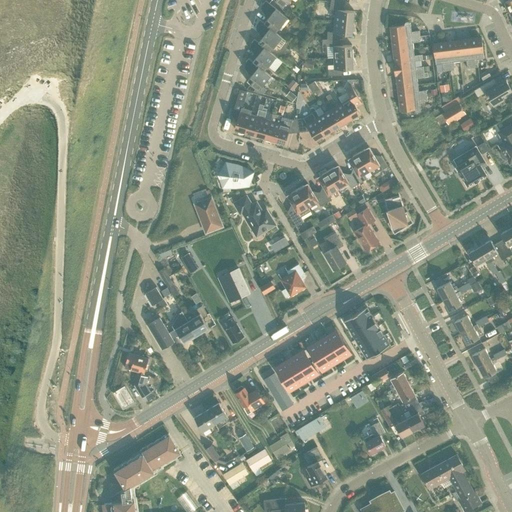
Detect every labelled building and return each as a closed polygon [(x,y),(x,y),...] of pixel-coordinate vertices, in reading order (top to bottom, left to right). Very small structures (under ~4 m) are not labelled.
[(270,16),(264,23),(276,33),(276,32),(288,18),(266,0),(264,3),(263,4),(263,5),(262,6),(262,7),(262,8),(263,9),(263,10),(264,11),(264,12),(265,12),(270,16)] [(335,14),(335,21),(354,23),(355,15),(354,15),(354,11),(342,10),(343,4),(331,2),(329,9),(329,14),(335,14)] [(264,23),(260,19),(258,22),(257,23),(257,24),(257,25),(257,26),(257,27),(257,28),(257,29),(258,30),(258,31),(259,31),(264,35),(259,42),(258,42),(270,52),(282,37),(276,32),(276,33),(264,23)] [(352,32),(356,31),(354,23),(335,21),(334,32),(327,32),(327,39),(340,39),(340,33),(352,35),(352,32)] [(390,28),(392,39),(420,36),(419,32),(419,30),(412,31),(411,24),(410,23),(410,22),(409,22),(408,22),(407,22),(406,22),(405,23),(405,24),(404,24),(404,25),(390,27),(390,28)] [(427,31),(419,32),(420,36),(392,39),(393,51),(414,49),(413,42),(424,41),(423,36),(427,35),(427,31)] [(481,38),(469,39),(473,67),(478,67),(477,59),(484,58),(482,37),(481,38)] [(270,52),(258,42),(259,42),(254,39),(252,41),(252,42),(251,43),(251,44),(251,45),(251,46),(251,47),(251,48),(252,49),(252,50),(253,50),(253,51),(258,55),(253,61),(253,62),(265,71),(276,56),(270,52)] [(340,45),(340,39),(327,39),(322,39),(322,47),(327,47),(333,46),(334,57),(354,57),(353,49),(352,45),(340,45)] [(457,41),(460,61),(466,60),(467,68),(473,67),(469,39),(457,41)] [(453,62),(460,61),(457,41),(445,42),(449,70),(454,70),(453,62)] [(443,71),(449,70),(445,42),(434,43),(433,43),(436,64),(442,63),(443,71)] [(394,63),(415,61),(423,60),(422,54),(415,55),(414,49),(393,51),(394,63)] [(353,66),(357,64),(354,57),(334,57),(334,58),(330,59),(330,65),(328,65),(328,76),(341,75),(341,69),(353,68),(353,66)] [(259,91),(271,76),(265,71),(253,62),(253,61),(249,58),(247,61),(246,62),(246,63),(245,64),(245,66),(246,66),(246,67),(246,68),(247,69),(248,70),(253,74),(247,81),(259,91)] [(320,65),(320,58),(304,59),(302,71),(310,71),(310,66),(320,65)] [(395,76),(396,75),(424,72),(424,66),(416,67),(415,61),(394,63),(395,76)] [(487,70),(480,74),(483,80),(491,76),(487,70)] [(396,75),(397,87),(418,84),(417,78),(425,77),(424,72),(396,75)] [(478,97),(486,92),(494,106),(511,94),(511,90),(505,80),(491,88),(488,82),(474,90),(478,97)] [(294,81),(288,88),(293,91),(298,85),(294,81)] [(319,89),(315,82),(308,86),(312,93),(319,89)] [(419,91),(418,84),(397,87),(399,99),(427,95),(426,90),(419,91)] [(347,92),(338,97),(342,103),(352,120),(359,118),(358,115),(361,113),(355,103),(360,100),(351,85),(345,89),(347,92)] [(240,90),(237,100),(243,102),(246,92),(240,90)] [(296,97),(290,92),(287,97),(292,102),(296,97)] [(400,111),(415,109),(415,110),(415,111),(415,112),(416,112),(417,113),(418,113),(419,113),(419,112),(420,112),(421,111),(421,110),(421,109),(420,102),(428,101),(427,95),(399,99),(400,111)] [(252,111),(242,108),(243,102),(237,100),(232,116),(238,117),(235,129),(238,130),(238,134),(245,133),(251,114),(252,111)] [(346,122),(347,123),(352,120),(342,103),(337,106),(333,100),(329,102),(343,124),(346,122)] [(339,126),(343,124),(329,102),(326,104),(329,110),(324,113),(334,130),(340,127),(339,126)] [(459,103),(442,113),(448,124),(465,113),(459,103)] [(257,116),(251,114),(245,133),(251,135),(251,134),(255,135),(263,110),(259,109),(257,116)] [(259,137),(265,139),(270,120),(265,118),(267,111),(263,110),(255,135),(259,136),(259,137)] [(312,112),(312,113),(315,119),(325,135),(328,133),(329,134),(334,130),(324,113),(319,116),(315,110),(312,112)] [(271,141),(271,140),(275,141),(280,123),(282,116),(272,113),(270,120),(265,139),(271,141)] [(302,132),(309,128),(316,140),(325,135),(315,119),(312,113),(304,118),(298,119),(299,132),(302,132)] [(290,126),(280,123),(275,141),(285,144),(289,130),(296,132),(299,132),(298,119),(291,120),(290,126)] [(511,124),(499,132),(504,142),(499,145),(501,149),(501,150),(500,151),(500,152),(500,153),(500,154),(500,155),(501,156),(501,157),(502,158),(503,159),(504,159),(505,159),(506,159),(508,159),(510,163),(511,162),(511,124)] [(484,142),(478,145),(483,153),(489,149),(484,142)] [(458,166),(456,167),(459,173),(467,186),(487,175),(482,168),(481,165),(486,162),(476,146),(477,148),(464,156),(467,161),(458,166)] [(359,152),(369,171),(372,175),(388,166),(381,155),(376,159),(370,148),(365,150),(365,149),(359,152)] [(360,176),(369,171),(359,152),(353,156),(353,157),(349,160),(356,171),(351,174),(357,185),(363,181),(360,176)] [(219,174),(223,187),(236,188),(249,186),(253,171),(238,165),(226,163),(219,174)] [(334,167),(328,171),(339,189),(348,183),(351,188),(357,185),(351,174),(345,177),(339,166),(335,168),(334,167)] [(325,189),(320,192),(326,203),(332,199),(329,194),(339,189),(328,171),(322,174),(323,175),(319,178),(325,189)] [(318,201),(321,206),(326,203),(320,192),(315,195),(308,184),(304,186),(303,185),(297,189),(308,207),(318,201)] [(311,211),(308,207),(297,189),(291,192),(292,194),(288,196),(294,207),(287,211),(296,226),(304,222),(301,217),(311,211)] [(400,195),(385,200),(391,221),(388,223),(394,232),(395,234),(397,232),(413,222),(407,211),(405,212),(400,195)] [(270,216),(269,216),(268,216),(265,212),(263,213),(259,206),(258,205),(257,204),(256,204),(255,204),(254,204),(253,204),(252,205),(247,196),(235,203),(240,213),(243,212),(252,227),(253,228),(253,227),(254,227),(257,233),(264,229),(264,230),(265,230),(266,230),(272,226),(273,226),(273,225),(274,225),(274,224),(274,223),(274,222),(273,221),(271,217),(270,216)] [(195,204),(206,232),(206,233),(223,227),(212,197),(195,204)] [(355,231),(355,232),(366,251),(379,243),(368,224),(375,220),(368,208),(357,214),(358,216),(364,226),(355,231)] [(354,210),(347,214),(351,220),(358,216),(357,214),(354,210)] [(313,226),(301,233),(304,239),(316,232),(313,226)] [(511,227),(511,228),(501,234),(504,239),(499,242),(507,257),(511,254),(511,251),(509,246),(511,243),(511,227)] [(332,249),(324,254),(334,270),(347,262),(338,248),(343,245),(336,233),(326,239),(332,249)] [(285,237),(272,244),(275,251),(288,243),(285,237)] [(507,257),(499,242),(494,245),(491,240),(480,247),(487,259),(489,262),(491,261),(492,261),(495,260),(492,256),(498,253),(502,260),(507,257)] [(487,259),(480,247),(469,253),(476,266),(487,259)] [(188,252),(181,257),(191,273),(198,269),(188,252)] [(495,266),(492,261),(491,261),(489,262),(486,264),(490,269),(495,266)] [(286,297),(290,294),(291,296),(306,287),(301,279),(306,276),(299,264),(287,271),(289,275),(281,279),(287,288),(282,291),(286,297)] [(498,271),(495,266),(490,269),(493,275),(495,273),(498,271)] [(164,268),(158,271),(173,297),(179,293),(164,268)] [(240,270),(223,277),(234,301),(250,294),(240,270)] [(473,276),(467,279),(471,285),(476,282),(473,276)] [(261,287),(262,289),(265,293),(274,287),(271,281),(261,287)] [(450,281),(437,288),(443,299),(456,293),(459,291),(460,291),(458,288),(456,285),(453,287),(450,281)] [(479,281),(471,285),(473,289),(481,285),(479,281)] [(469,282),(464,285),(466,291),(472,288),(469,282)] [(463,286),(458,288),(460,291),(459,291),(461,294),(466,291),(464,285),(463,286)] [(157,287),(145,294),(152,305),(158,302),(161,308),(167,304),(164,298),(157,287)] [(167,288),(161,291),(164,297),(170,294),(167,288)] [(456,293),(443,299),(450,311),(462,304),(458,297),(462,295),(461,294),(459,291),(456,293)] [(193,313),(187,312),(184,314),(197,336),(209,328),(203,317),(207,315),(202,305),(197,309),(200,313),(195,316),(193,313)] [(367,307),(356,314),(361,323),(373,316),(367,307)] [(172,326),(174,329),(176,328),(179,334),(185,343),(197,336),(184,314),(182,311),(179,313),(172,326)] [(356,314),(344,321),(350,330),(361,323),(356,314)] [(474,326),(473,326),(468,315),(455,322),(462,333),(474,326)] [(373,316),(361,323),(367,332),(378,326),(373,316)] [(176,328),(174,329),(169,332),(160,317),(147,325),(162,349),(175,341),(173,338),(179,334),(176,328)] [(231,326),(226,330),(233,342),(244,336),(237,323),(236,323),(233,317),(228,320),(231,326)] [(500,333),(511,327),(508,321),(497,327),(500,333)] [(361,323),(350,330),(356,339),(367,332),(361,323)] [(480,338),(476,331),(480,329),(479,327),(478,327),(477,324),(473,326),(474,326),(462,333),(468,344),(480,338)] [(378,326),(367,332),(373,342),(384,335),(378,326)] [(337,331),(327,336),(334,348),(344,342),(337,331)] [(367,332),(356,339),(361,349),(373,342),(367,332)] [(384,335),(373,342),(379,351),(390,344),(384,335)] [(327,336),(318,342),(325,353),(334,348),(327,336)] [(318,342),(308,348),(315,359),(325,353),(318,342)] [(344,342),(334,348),(341,359),(351,353),(344,342)] [(373,342),(361,349),(367,358),(379,351),(373,342)] [(334,348),(325,353),(332,365),(341,359),(334,348)] [(495,357),(494,354),(492,351),(488,354),(485,348),(473,355),(479,366),(495,357)] [(304,351),(294,357),(301,368),(311,362),(304,351)] [(129,353),(124,368),(131,370),(139,372),(135,384),(143,397),(150,392),(145,383),(147,377),(143,376),(144,373),(144,374),(148,358),(129,353)] [(325,353),(315,359),(322,371),(332,365),(325,353)] [(294,357),(285,362),(292,374),(301,368),(294,357)] [(497,371),(494,364),(498,362),(497,360),(495,357),(479,366),(485,377),(497,371)] [(285,362),(275,368),(282,379),(292,374),(285,362)] [(311,362),(301,368),(308,379),(318,373),(311,362)] [(301,368),(292,374),(299,385),(308,379),(301,368)] [(385,368),(370,377),(375,385),(390,376),(385,368)] [(394,383),(390,385),(392,389),(393,391),(409,383),(403,371),(391,378),(394,383)] [(292,374),(282,379),(289,391),(299,385),(292,374)] [(393,392),(392,392),(395,398),(400,395),(403,400),(415,395),(415,394),(409,383),(393,391),(393,392)] [(125,385),(114,392),(123,408),(135,401),(125,385)] [(242,386),(235,390),(236,393),(235,393),(247,413),(264,403),(256,389),(248,394),(244,388),(243,388),(242,386)] [(363,390),(350,398),(357,408),(369,401),(363,390)] [(415,395),(403,400),(409,411),(412,416),(418,413),(420,416),(425,414),(415,395)] [(219,403),(207,410),(215,424),(227,416),(219,403)] [(386,407),(381,410),(389,426),(395,423),(386,407)] [(209,427),(215,424),(207,410),(195,418),(206,436),(211,432),(209,427)] [(420,416),(418,413),(412,416),(409,411),(404,413),(405,415),(400,417),(402,421),(396,425),(402,437),(425,425),(420,416)] [(320,416),(308,423),(315,433),(326,427),(320,416)] [(374,433),(364,439),(366,442),(372,453),(386,445),(380,435),(385,432),(379,422),(370,426),(374,433)] [(308,423),(295,431),(298,435),(300,434),(303,440),(315,433),(308,423)] [(136,511),(135,499),(133,500),(131,485),(154,471),(153,469),(181,453),(169,433),(140,450),(141,452),(114,469),(126,488),(116,494),(117,502),(112,503),(104,504),(105,511),(136,511)] [(281,439),(270,446),(278,459),(292,450),(290,447),(294,445),(287,433),(280,437),(281,439)] [(246,435),(240,438),(247,450),(253,446),(246,435)] [(212,445),(205,449),(214,461),(220,457),(212,445)] [(311,474),(306,476),(311,485),(327,477),(318,461),(324,458),(317,446),(307,452),(313,463),(307,466),(311,474)] [(265,450),(247,461),(253,470),(271,459),(265,450)] [(422,473),(430,488),(450,477),(462,499),(459,500),(465,511),(482,502),(476,491),(473,492),(463,473),(467,471),(458,454),(422,473)] [(242,464),(224,475),(230,484),(248,473),(242,464)] [(378,500),(362,509),(363,511),(400,511),(404,510),(394,492),(391,493),(389,491),(377,497),(378,500)] [(286,505),(285,498),(263,500),(264,511),(305,511),(305,502),(286,505)]
